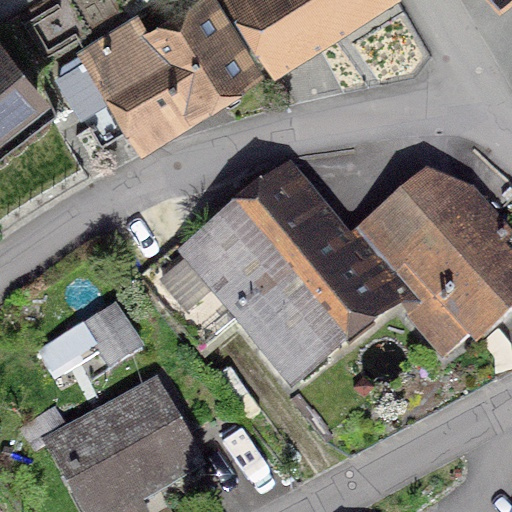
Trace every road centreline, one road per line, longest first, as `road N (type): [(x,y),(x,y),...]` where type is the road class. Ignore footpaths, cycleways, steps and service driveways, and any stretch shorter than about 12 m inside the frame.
road 1 (residential): [(0,268),(98,205),(192,163),(480,87)]
road 2 (residential): [(301,511),(511,394)]
